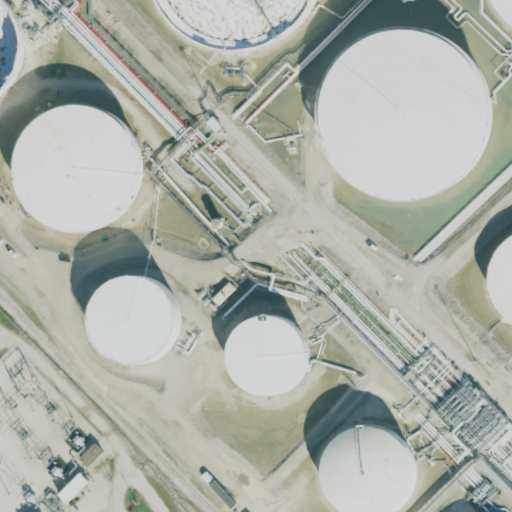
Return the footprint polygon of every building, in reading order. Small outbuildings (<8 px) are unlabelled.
[(0,0),(7,0),(14,6),(24,23),(28,43),(25,63),(16,81),(2,95),(0,96),(0,0)] [(320,0),(317,9),(300,30),(275,45),(247,51),(218,48),(192,34),(172,13),(166,0),(320,0)] [(511,0),(511,22),(501,11),(496,0),(511,0)] [(367,40),(393,32),(420,32),(446,41),(468,58),(483,81),(490,107),(489,134),(479,160),(462,181),(437,196),(409,203),(380,199),(354,186),(333,165),(322,138),(319,109),(327,81),(343,57),(367,40)] [(22,141),(35,124),(53,113),(73,109),(93,111),(111,119),(126,132),(136,149),(139,169),(137,189),(128,207),(114,221),(96,230),(75,233),(55,229),(36,218),(23,202),(16,182),(15,161),(22,141)] [(491,272),(496,258),(504,245),(511,239),(511,319),(506,315),(497,303),(492,288),(491,272)] [(98,329),(98,316),(102,303),(110,292),(120,285),(132,282),(144,282),(156,286),(165,294),(172,304),(176,315),(176,327),(172,339),(163,350),(152,357),(139,360),(125,358),(113,352),(104,342),(98,329)] [(232,363),(231,350),(235,337),(243,326),(254,319),(265,316),(277,316),(289,320),(299,328),(306,338),(309,349),(309,361),(305,373),(297,384),(285,391),(272,394),(258,392),(246,386),(237,376),(232,363)] [(322,462),(327,447),(336,434),(348,425),(363,420),(380,420),(396,425),(409,436),(418,451),(421,468),(418,485),(409,500),(396,511),(393,511),(348,511),(337,504),(328,492),(323,477),(322,462)] [(103,453),(95,444),(79,459),(88,468),(103,453)] [(89,482),(80,473),(58,495),(66,504),(89,482)]
